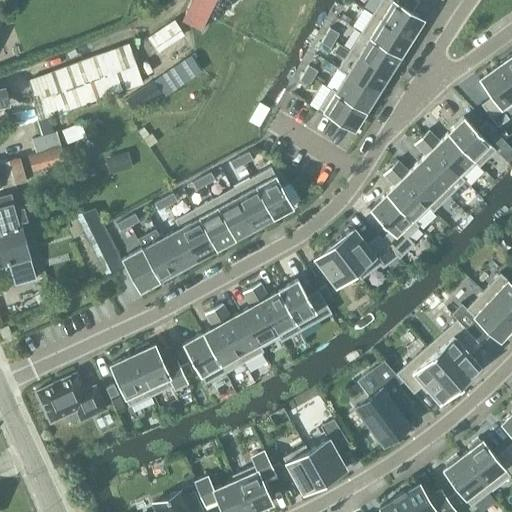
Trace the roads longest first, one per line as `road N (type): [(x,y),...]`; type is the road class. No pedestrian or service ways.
road 1 (residential): [(0,384),(160,311),(322,217),(361,176),(421,70)]
road 2 (residential): [(308,511),(383,475),(511,361)]
road 3 (tertiary): [(54,511),(0,392)]
